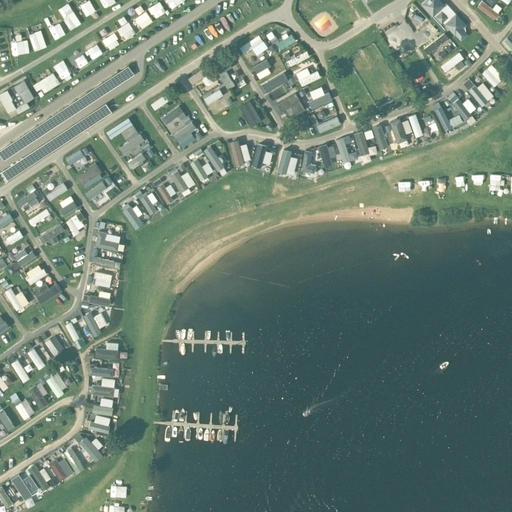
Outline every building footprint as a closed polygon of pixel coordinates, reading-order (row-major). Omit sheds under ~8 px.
[(91,0),(86,0),(81,4),(87,15),(97,10),(91,0)] [(149,6),(155,17),(166,12),(161,0),(149,6)] [(444,5),(438,0),(427,0),(423,4),(433,15),(444,5)] [(503,7),(497,2),(493,7),(484,0),(481,0),(478,5),(494,18),(503,7)] [(142,27),(154,20),(147,9),(136,17),(142,27)] [(72,29),(82,22),(74,10),(64,17),(72,29)] [(448,17),(442,11),(435,17),(441,23),(448,17)] [(466,25),(456,14),(445,24),(455,35),(466,25)] [(55,38),(69,31),(64,20),(50,27),(55,38)] [(125,39),(137,32),(129,20),(118,28),(125,39)] [(332,29),(332,20),(316,20),(316,29),(332,29)] [(30,32),(35,50),(48,46),(42,29),(30,32)] [(102,39),(109,49),(121,41),(114,31),(102,39)] [(428,54),(449,38),(444,33),(424,49),(428,54)] [(292,34),(276,44),(280,50),(296,40),(292,34)] [(14,55),(27,52),(24,38),(11,41),(14,55)] [(98,42),(89,49),(96,58),(106,51),(98,42)] [(81,49),(71,57),(80,69),(90,62),(81,49)] [(291,66),(311,55),(307,49),(288,60),(291,66)] [(461,50),(441,64),(446,70),(465,57),(461,50)] [(257,74),(260,72),(263,79),(277,71),(273,64),(280,60),(276,54),(252,66),(257,74)] [(54,64),(65,81),(74,75),(63,59),(54,64)] [(225,63),(218,67),(228,88),(235,84),(225,63)] [(495,86),(505,76),(493,63),(482,72),(495,86)] [(322,76),(318,69),(311,72),(308,66),(296,72),(303,85),(322,76)] [(203,67),(189,78),(194,84),(208,73),(203,67)] [(49,68),(39,73),(47,88),(57,82),(49,68)] [(495,96),(484,81),(478,85),(471,76),(464,81),(483,105),(495,96)] [(7,89),(0,93),(0,97),(8,112),(15,107),(18,113),(29,106),(26,101),(34,97),(24,80),(15,85),(17,90),(10,94),(7,89)] [(329,91),(326,92),(323,86),(309,92),(315,106),(332,98),(329,91)] [(209,104),(224,94),(220,88),(204,97),(209,104)] [(454,91),(449,96),(453,101),(458,97),(454,91)] [(461,96),(453,102),(466,119),(474,113),(461,96)] [(251,100),(241,105),(251,126),(262,120),(251,100)] [(180,114),(183,119),(187,117),(181,105),(162,114),(166,122),(180,114)] [(446,129),(453,125),(442,105),(435,109),(446,129)] [(411,114),(415,136),(423,135),(419,112),(411,114)] [(315,125),(319,123),(314,114),(310,116),(315,125)] [(133,127),(146,120),(144,116),(130,123),(133,127)] [(399,142),(410,138),(408,132),(413,130),(409,118),(403,120),(401,116),(391,120),(399,142)] [(148,119),(130,131),(135,137),(152,126),(148,119)] [(174,134),(179,140),(198,127),(193,120),(174,134)] [(373,125),(381,148),(390,145),(382,122),(373,125)] [(364,131),(366,138),(373,136),(371,129),(364,131)] [(348,141),(352,141),(351,135),(338,138),(343,161),(351,160),(348,141)] [(247,142),(241,143),(239,138),(230,141),(237,164),(252,159),(247,142)] [(336,141),(320,146),(325,165),(341,161),(336,141)] [(215,143),(206,148),(217,171),(232,164),(224,147),(218,150),(215,143)] [(279,170),(293,173),(296,156),(292,155),(293,150),(283,148),(279,170)] [(302,169),(316,171),(317,163),(312,162),(313,150),(305,149),(302,169)] [(143,153),(128,162),(132,169),(147,159),(143,153)] [(171,174),(183,191),(197,182),(188,170),(182,174),(179,169),(171,174)] [(153,182),(155,186),(162,181),(160,178),(153,182)] [(439,179),(439,188),(448,188),(447,178),(439,179)] [(23,211),(40,201),(34,190),(17,200),(23,211)] [(144,223),(139,215),(143,213),(138,203),(133,205),(129,197),(121,202),(134,228),(144,223)] [(74,233),(86,225),(82,219),(85,217),(81,210),(66,219),(74,233)] [(11,212),(0,217),(0,223),(1,226),(14,219),(11,212)] [(63,223),(39,233),(42,240),(66,230),(63,223)] [(9,243),(24,236),(21,230),(6,237),(9,243)] [(98,231),(97,247),(121,249),(121,233),(98,231)] [(32,249),(28,252),(25,247),(15,255),(22,265),(36,254),(32,249)] [(0,268),(8,263),(4,256),(0,258),(0,268)] [(16,269),(21,265),(17,260),(12,263),(16,269)] [(27,278),(32,284),(47,272),(39,262),(27,271),(31,275),(27,278)] [(95,270),(94,284),(111,286),(113,273),(95,270)] [(62,288),(58,282),(50,287),(46,281),(34,289),(42,302),(62,288)] [(12,286),(6,290),(18,309),(30,301),(22,289),(16,293),(12,286)] [(84,314),(95,335),(102,332),(92,311),(84,314)] [(4,314),(0,316),(0,331),(10,328),(4,314)] [(107,341),(107,347),(96,347),(95,356),(119,357),(119,341),(107,341)] [(40,369),(47,363),(35,346),(28,351),(40,369)] [(114,375),(114,366),(90,366),(89,374),(114,375)] [(89,393),(115,394),(115,377),(103,377),(102,384),(89,383),(89,393)] [(93,411),(113,413),(115,397),(102,396),(101,404),(94,403),(93,411)] [(87,401),(85,410),(93,411),(94,402),(87,401)] [(97,413),(95,421),(92,420),(89,427),(106,432),(111,418),(97,413)] [(78,442),(83,437),(79,433),(74,437),(78,442)] [(104,444),(97,436),(92,441),(87,435),(79,442),(97,460),(104,453),(99,448),(104,444)] [(72,446),(64,451),(77,473),(85,467),(72,446)] [(61,480),(69,475),(54,453),(47,458),(61,480)] [(43,489),(50,485),(48,481),(52,478),(45,466),(41,469),(36,462),(29,466),(43,489)] [(24,499),(33,495),(22,472),(13,476),(24,499)] [(0,494),(8,507),(14,503),(3,484),(0,485),(0,494)]
